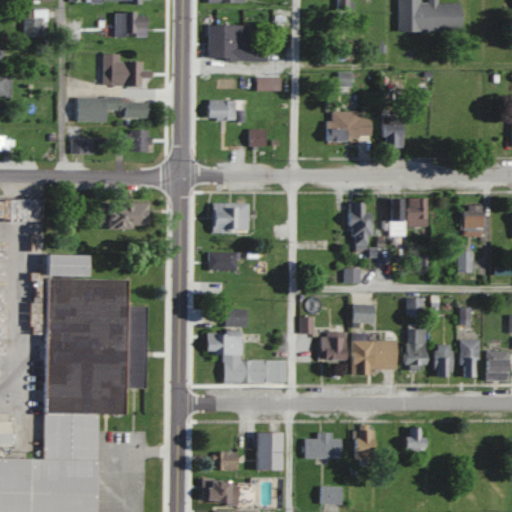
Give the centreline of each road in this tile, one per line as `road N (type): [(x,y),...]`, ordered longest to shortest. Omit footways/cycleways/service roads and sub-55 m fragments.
road 1 (residential): [(178,511),(184,0)]
road 2 (residential): [(511,173),(0,171)]
road 3 (residential): [(511,401),(179,401)]
